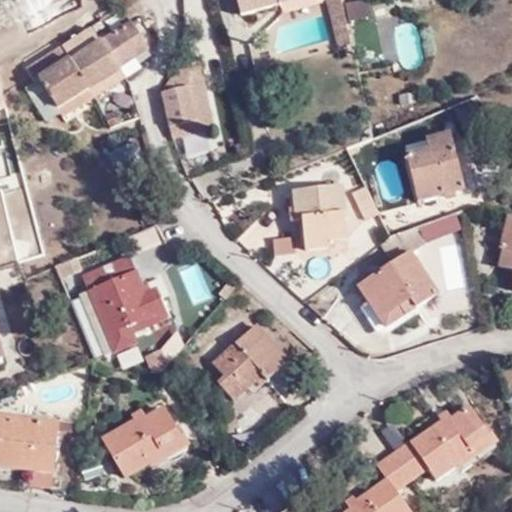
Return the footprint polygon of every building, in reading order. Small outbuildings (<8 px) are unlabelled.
[(231,0),(236,17),(277,6),(280,12),(321,2),(321,0),(231,0)] [(328,0),(337,47),(353,43),(343,0),(328,0)] [(352,0),(351,0),(353,18),(370,16),(367,0),(352,0)] [(396,26),(403,66),(423,63),(416,22),(396,26)] [(120,72),(147,55),(151,53),(135,27),(72,65),(61,48),(33,62),(41,80),(60,108),(120,72)] [(125,82),(120,72),(60,108),(65,118),(125,82)] [(208,122),(201,87),(165,94),(173,128),(208,122)] [(461,137),(485,127),(476,101),(449,111),(461,137)] [(173,128),(176,139),(210,132),(208,122),(173,128)] [(420,143),(422,155),(400,160),(410,201),(459,191),(445,139),(420,143)] [(349,163),(343,147),(321,155),(329,171),(349,163)] [(341,236),(337,184),(288,188),(289,208),(297,207),(298,245),(320,244),(320,238),(341,236)] [(511,267),(511,214),(504,213),(497,245),(505,247),(501,265),(511,267)] [(358,289),(379,320),(404,303),(411,315),(438,297),(411,255),(426,246),(416,232),(404,236),(388,246),(398,263),(358,289)] [(137,345),(133,335),(127,322),(153,311),(145,294),(130,258),(83,278),(115,353),(137,345)] [(179,270),(192,304),(211,297),(199,263),(179,270)] [(127,322),(133,335),(169,320),(155,290),(145,294),(153,311),(127,322)] [(404,303),(379,320),(386,331),(411,315),(404,303)] [(151,334),(158,347),(144,354),(152,369),(189,349),(174,321),(151,334)] [(234,403),(256,384),(261,379),(265,384),(289,362),(257,327),(207,373),(234,403)] [(261,379),(256,384),(260,388),(265,384),(261,379)] [(234,418),(250,436),(291,400),(275,382),(234,418)] [(133,421),(101,440),(125,480),(163,458),(160,453),(183,439),(164,407),(146,418),(142,411),(131,417),(133,421)] [(416,440),(398,452),(421,485),(437,475),(445,485),(485,457),(480,451),(498,438),(479,409),(455,425),(451,422),(418,444),(416,440)] [(52,490),(58,423),(0,417),(0,469),(29,473),(29,487),(52,490)] [(421,485),(398,452),(384,461),(394,477),(360,500),(362,505),(352,511),(415,511),(406,496),(421,485)]
